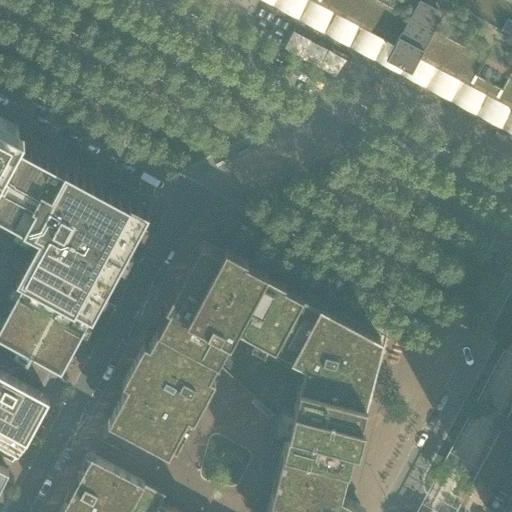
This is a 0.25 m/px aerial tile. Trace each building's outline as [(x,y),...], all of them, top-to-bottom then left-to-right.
[(436,56),(426,81),(511,127),(511,0),(275,0),(353,42),(368,19),(376,24),(390,31),(385,42),(383,41),(383,42),(386,43),(385,45),(406,56),(406,54),(409,56),(410,55),(408,54),(414,44),(425,50),(436,56)] [(179,152),(190,127),(120,98),(110,122),(179,152)] [(0,113),(0,213),(37,234),(15,275),(23,280),(0,323),(0,338),(60,371),(90,315),(91,316),(107,286),(102,283),(108,272),(115,269),(147,210),(63,165),(63,166),(23,145),(10,137),(17,123),(0,113)] [(347,319),(300,294),(283,284),(284,282),(265,272),(267,269),(245,258),(246,255),(224,244),(220,250),(200,239),(164,306),(168,308),(156,329),(216,363),(272,414),(278,416),(290,418),(299,386),(363,402),(363,401),(369,380),(363,379),(367,361),(374,362),(380,336),(347,319)] [(216,363),(156,329),(148,344),(143,342),(121,382),(127,385),(107,422),(116,426),(167,454),(187,417),(192,420),(214,380),(209,377),(216,363)] [(0,369),(0,444),(17,454),(48,396),(0,369)] [(287,430),(282,449),(347,465),(352,447),(357,448),(363,424),(360,423),(365,402),(363,401),(363,402),(299,386),(290,418),(287,430)] [(265,511),(362,511),(365,507),(348,498),(347,498),(346,498),(344,497),(342,498),(340,498),(338,492),(340,491),(341,488),(347,465),(282,449),(265,511)] [(67,495),(58,511),(127,511),(144,482),(90,453),(84,465),(78,475),(78,477),(68,496),(67,495)] [(511,511),(511,468),(501,463),(487,489),(490,491),(504,498),(511,503),(506,511),(511,511)] [(0,485),(8,470),(0,465),(0,485)] [(151,511),(158,500),(163,492),(144,482),(127,511),(151,511)] [(151,511),(175,511),(176,510),(158,500),(151,511)]
